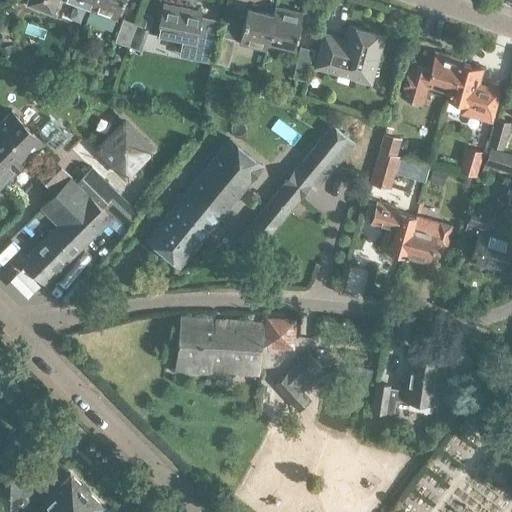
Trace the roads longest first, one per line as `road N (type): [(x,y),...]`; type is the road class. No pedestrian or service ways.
road 1 (residential): [(33,332),(163,301),(215,298),(465,319),(511,306)]
road 2 (residential): [(206,511),(157,472),(33,332)]
